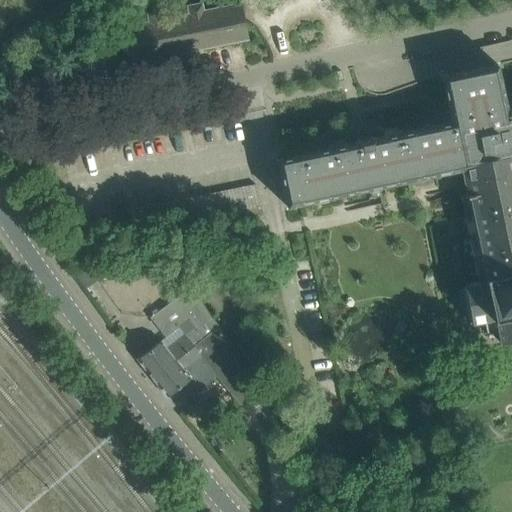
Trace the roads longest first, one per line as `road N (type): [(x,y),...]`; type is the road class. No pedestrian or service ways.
road 1 (residential): [(0,127),(511,22)]
road 2 (tertiary): [(230,511),(0,207)]
